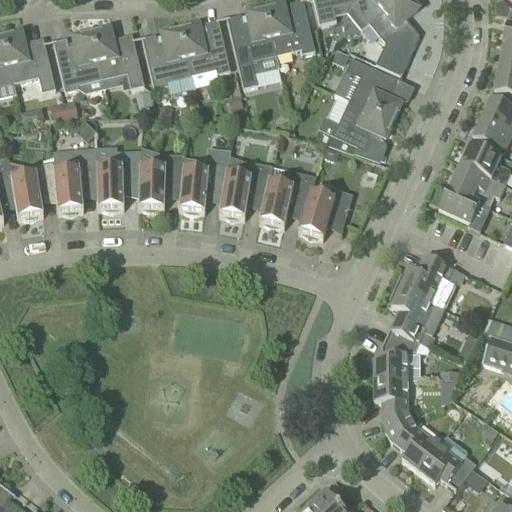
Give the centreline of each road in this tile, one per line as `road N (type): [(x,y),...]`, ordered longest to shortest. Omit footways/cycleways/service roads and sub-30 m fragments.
road 1 (residential): [(0,267),(92,248),(216,253),(352,293)]
road 2 (residential): [(352,293),(462,64),(464,0)]
road 3 (residential): [(339,432),(332,339),(352,293)]
road 4 (residential): [(82,511),(44,474),(0,402)]
